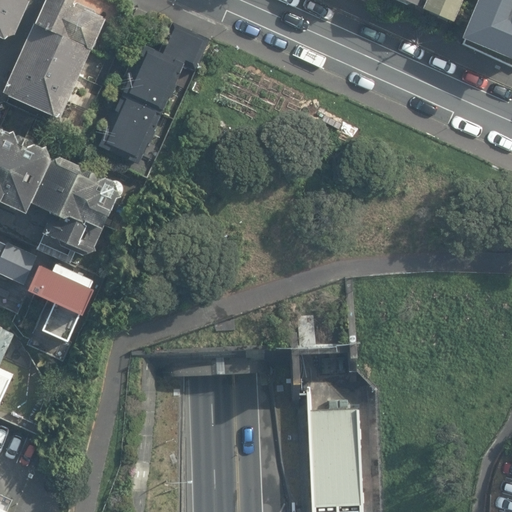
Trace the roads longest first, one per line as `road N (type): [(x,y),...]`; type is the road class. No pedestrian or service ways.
road 1 (motorway): [(212,0),(236,511)]
road 2 (tertiary): [(244,0),(511,120)]
